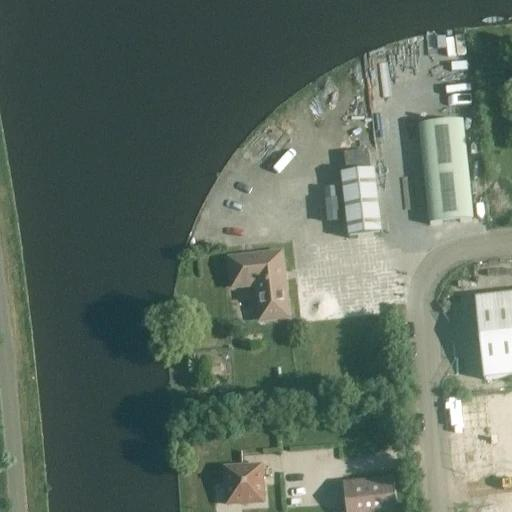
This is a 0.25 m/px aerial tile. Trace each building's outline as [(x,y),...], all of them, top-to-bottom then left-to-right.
[(423,215),(474,209),(465,124),(413,130),(423,215)] [(374,173),(341,176),(348,240),(381,236),(374,173)] [(279,256),(230,262),(233,288),(256,286),(260,321),(286,318),(279,256)] [(511,297),(475,301),(483,381),(511,378),(511,297)] [(511,398),(488,401),(495,478),(511,476),(511,398)] [(261,468),(225,470),(227,506),(263,504),(261,468)] [(395,511),(392,479),(343,484),(345,511),(395,511)]
